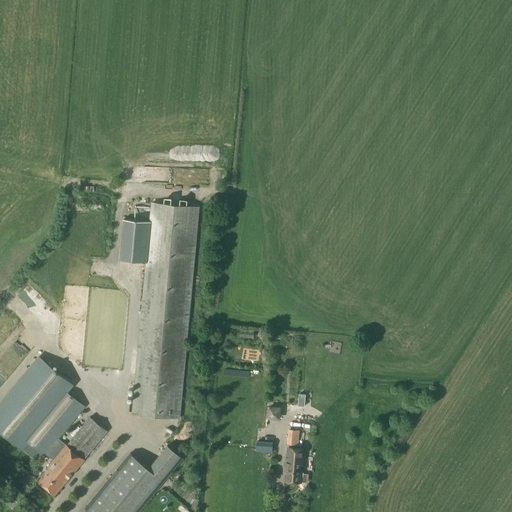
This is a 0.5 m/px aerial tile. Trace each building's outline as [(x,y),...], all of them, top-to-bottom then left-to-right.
[(139,179),(153,180),(153,168),(140,167),(139,179)] [(149,211),(131,413),(179,418),(197,215),(149,211)] [(148,222),(122,220),(118,260),(144,262),(148,222)] [(89,286),(69,284),(61,370),(81,372),(89,286)] [(106,320),(109,286),(95,285),(87,385),(91,385),(91,392),(100,393),(105,320),(106,320)] [(53,316),(54,304),(40,302),(39,314),(53,316)] [(227,347),(227,358),(252,359),(252,348),(227,347)] [(73,385),(38,357),(0,403),(0,431),(20,449),(27,441),(44,456),(45,455),(53,461),(66,445),(59,439),(84,407),(67,393),(73,385)] [(327,373),(295,373),(295,390),(327,390),(327,373)] [(346,401),(295,399),(294,421),(345,423),(346,401)] [(268,406),(267,419),(280,420),(280,406),(268,406)] [(37,481),(54,495),(107,432),(89,417),(66,445),(53,461),(47,469),(46,468),(40,476),(37,481)] [(288,430),(287,445),(297,446),(298,431),(288,430)] [(307,474),(302,474),(304,449),(296,448),(286,447),(285,457),(283,457),(282,473),(284,473),(283,482),(301,483),(301,482),(306,483),(307,474)] [(129,454),(84,508),(89,511),(137,511),(163,482),(129,454)]
